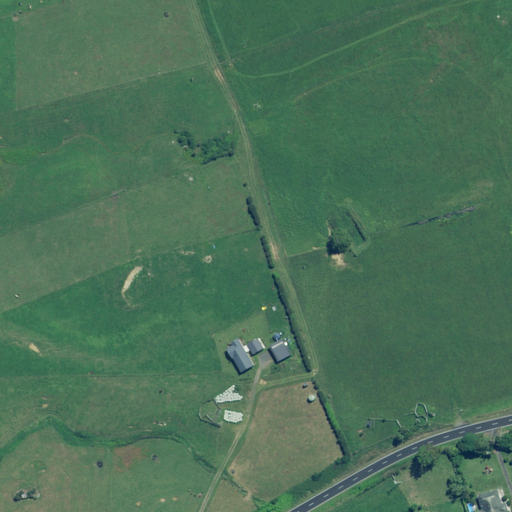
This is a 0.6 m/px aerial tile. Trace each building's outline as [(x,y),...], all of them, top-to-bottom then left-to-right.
[(244,373),(256,366),(248,353),(251,351),(248,345),(245,347),(240,339),(234,343),(228,347),(244,373)] [(266,349),(260,340),(250,346),(256,355),(266,349)] [(293,356),(286,343),(274,350),(280,362),(293,356)] [(242,416),(228,411),(225,421),(239,425),(242,416)] [(505,511),(500,491),(480,497),(484,511),(479,511),(505,511)]
